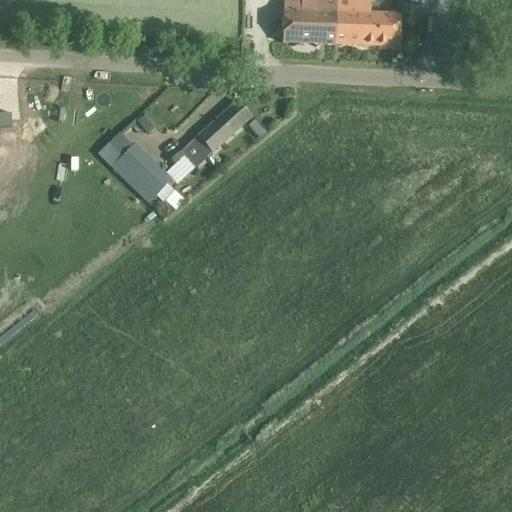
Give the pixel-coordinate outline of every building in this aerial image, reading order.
[(369,0),(283,0),(281,44),(398,49),(400,16),(368,14),(369,0)] [(133,123),(147,136),(179,102),(166,90),(133,123)] [(236,102),(221,116),(179,154),(194,170),(250,118),(236,102)] [(265,135),(254,122),(248,127),(259,140),(265,135)] [(133,146),(132,147),(119,134),(99,156),(148,204),(155,197),(164,187),(169,181),(133,146)]
